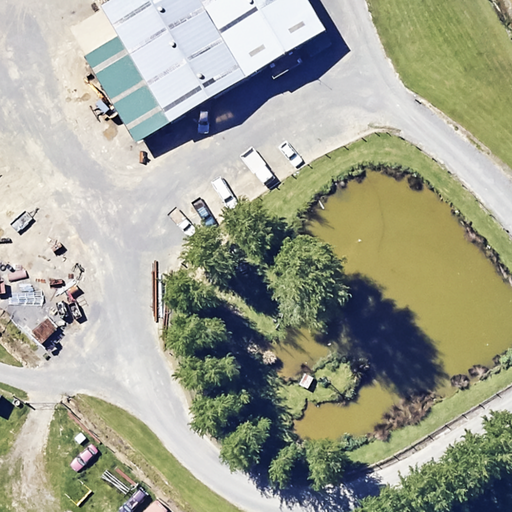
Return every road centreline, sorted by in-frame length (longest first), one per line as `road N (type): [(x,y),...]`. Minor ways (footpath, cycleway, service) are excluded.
road 1 (track): [(511,407),(373,494),(341,496),(249,478),(195,442),(143,381),(120,275),(136,231),(178,185),(283,116),(312,107),(374,108),(402,119),(511,207)]
road 2 (track): [(44,0),(43,94),(68,199),(121,290)]
road 3 (track): [(152,394),(0,372)]
road 4 (track): [(402,119),(350,0)]
